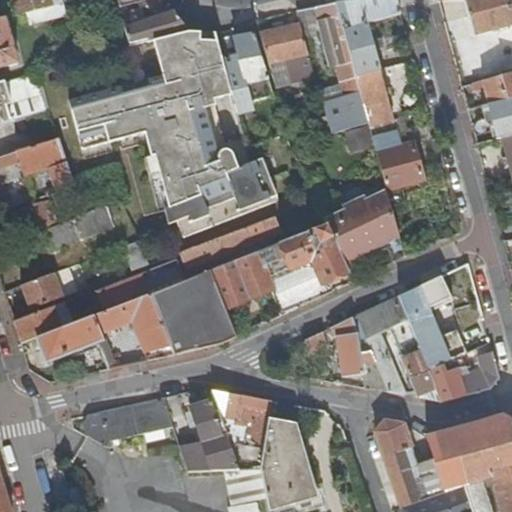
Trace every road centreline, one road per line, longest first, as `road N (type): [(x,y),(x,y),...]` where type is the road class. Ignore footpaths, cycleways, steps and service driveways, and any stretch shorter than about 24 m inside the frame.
road 1 (residential): [(228,367),(487,245)]
road 2 (residential): [(422,0),(487,245)]
road 3 (residential): [(10,418),(228,367)]
road 4 (residential): [(347,404),(438,418),(511,400)]
road 5 (residential): [(228,367),(268,390),(347,404)]
